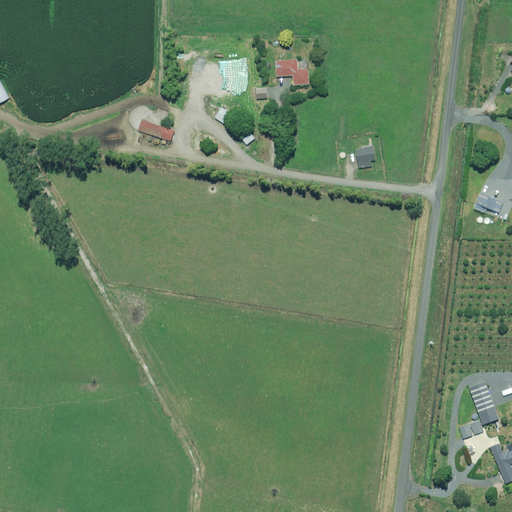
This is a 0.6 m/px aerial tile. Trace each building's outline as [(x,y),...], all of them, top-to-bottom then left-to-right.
[(300,70),(299,60),(277,62),(278,77),(294,76),(294,86),(311,85),(310,69),(300,70)] [(0,104),(11,99),(1,81),(0,81),(0,104)] [(269,99),(269,89),(257,89),(258,99),(269,99)] [(238,118),(223,108),(216,119),(232,128),(238,118)] [(168,128),(143,120),(139,131),(173,142),(177,130),(168,127),(168,128)] [(256,139),(247,127),(238,134),(247,146),(256,139)] [(376,161),(374,146),(357,149),(360,169),(373,167),(372,161),(376,161)] [(504,204),(481,195),(475,209),(486,214),(488,209),(500,214),(504,204)] [(478,224),(491,225),(491,222),(492,222),(493,219),(478,217),(478,224)] [(484,432),(481,422),(460,429),(464,439),(484,432)] [(511,453),(507,456),(501,443),(491,448),(507,484),(511,482),(511,465),(511,464),(511,453)]
